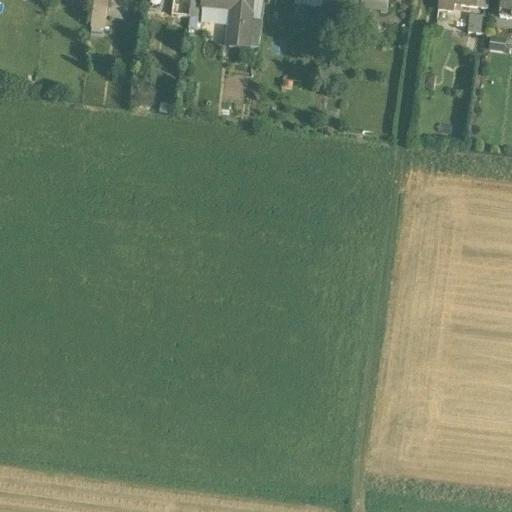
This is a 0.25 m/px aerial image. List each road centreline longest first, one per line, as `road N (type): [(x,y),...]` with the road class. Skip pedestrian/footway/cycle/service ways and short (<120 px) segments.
road 1 (track): [(364,511),(358,496),(405,131)]
road 2 (residential): [(405,131),(425,0)]
road 3 (track): [(358,496),(488,511)]
